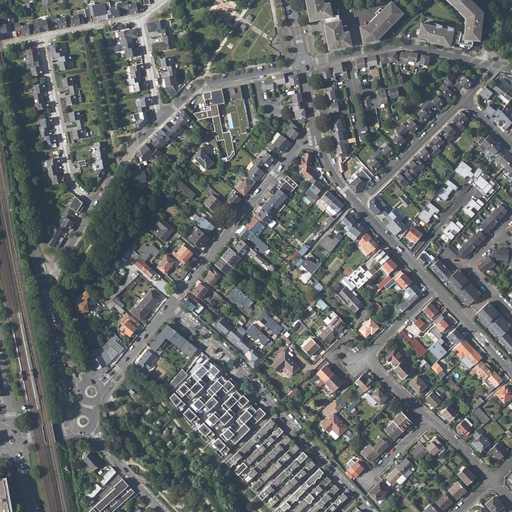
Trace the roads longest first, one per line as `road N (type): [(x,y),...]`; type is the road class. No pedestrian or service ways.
road 1 (residential): [(318,135),(298,142),(169,302)]
road 2 (residential): [(435,286),(369,354),(429,417)]
road 3 (residential): [(40,38),(71,187),(94,205)]
road 4 (residential): [(0,100),(41,271)]
road 5 (residential): [(346,54),(400,45),(511,70)]
road 6 (residential): [(303,61),(197,85),(159,120)]
road 7 (residential): [(356,205),(464,99)]
road 8 (residential): [(169,302),(277,408)]
road 9 (residential): [(277,408),(370,511)]
road 10 (residential): [(41,271),(85,383)]
